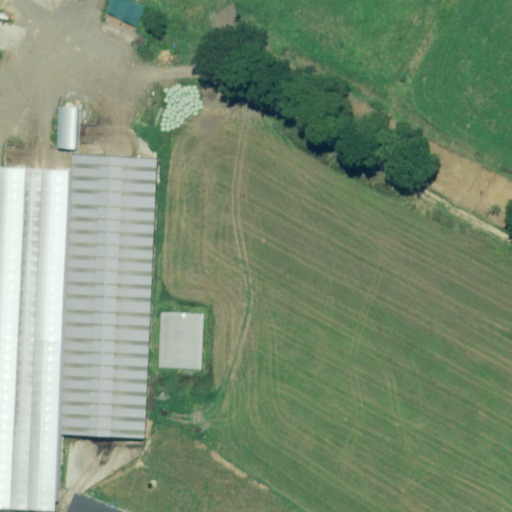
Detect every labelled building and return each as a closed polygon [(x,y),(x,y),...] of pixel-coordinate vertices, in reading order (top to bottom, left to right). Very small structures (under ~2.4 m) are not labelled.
[(146,4),(135,0),(118,0),(114,10),(139,21),(146,4)] [(130,45),(136,32),(113,20),(106,32),(130,45)] [(80,173),(67,435),(148,439),(159,224),(163,224),(165,180),(161,180),(162,161),(81,157),(80,173)] [(67,435),(80,173),(9,169),(0,335),(0,507),(64,511),(67,435)] [(127,511),(86,494),(78,511),(127,511)]
